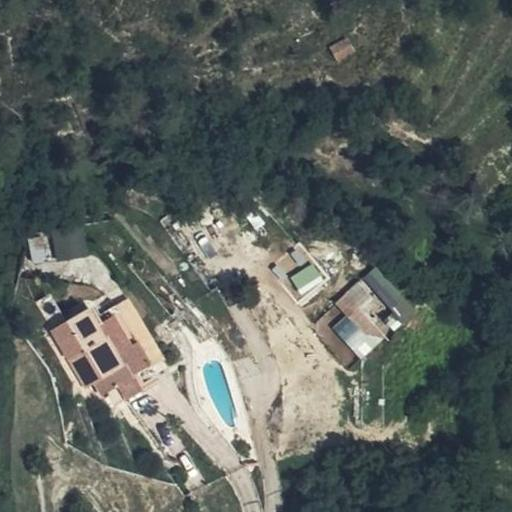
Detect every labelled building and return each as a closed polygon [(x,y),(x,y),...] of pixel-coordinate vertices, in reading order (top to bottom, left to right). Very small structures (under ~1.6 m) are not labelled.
[(330,16),(332,31),(351,27),(348,12),(330,16)] [(55,225),(58,256),(90,253),(87,222),(55,225)] [(336,323),(359,356),(393,333),(390,329),(416,311),(383,264),(336,296),(349,314),(336,323)] [(115,315),(147,368),(157,362),(121,303),(110,309),(115,315)] [(128,379),(142,372),(109,318),(115,315),(110,309),(99,315),(103,321),(93,327),(89,321),(83,312),(46,333),(81,393),(106,379),(121,404),(138,395),(128,379)] [(99,315),(89,321),(93,327),(103,321),(99,315)] [(142,372),(147,368),(115,315),(109,318),(142,372)] [(315,329),(305,332),(308,343),(318,340),(315,329)]
